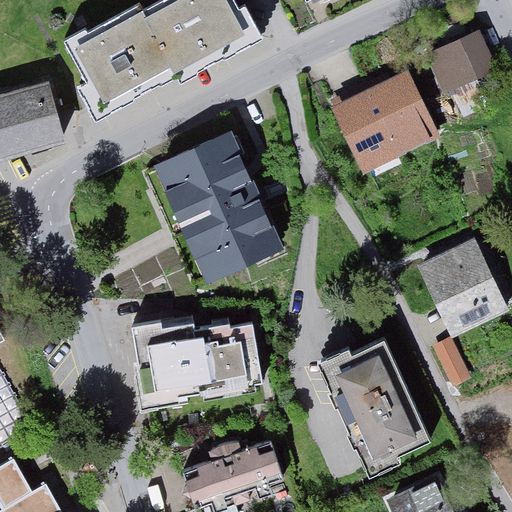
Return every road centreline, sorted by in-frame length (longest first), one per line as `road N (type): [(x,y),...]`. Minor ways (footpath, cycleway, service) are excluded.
road 1 (residential): [(48,189),(425,0)]
road 2 (residential): [(48,189),(144,511)]
